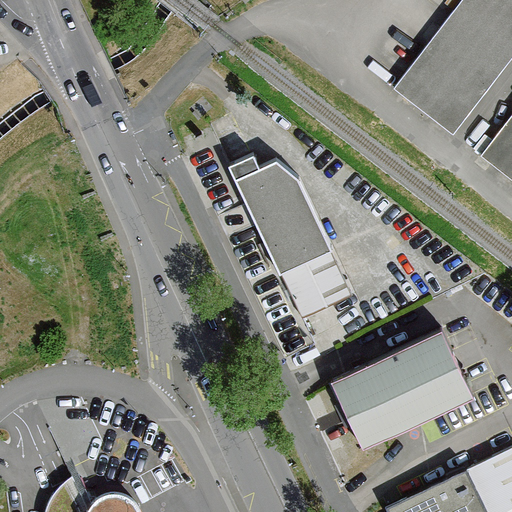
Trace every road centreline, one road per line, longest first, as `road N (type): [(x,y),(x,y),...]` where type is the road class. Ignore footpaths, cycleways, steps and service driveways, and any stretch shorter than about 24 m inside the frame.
road 1 (residential): [(340,511),(147,115)]
road 2 (primary): [(282,511),(103,133)]
road 3 (primary): [(48,0),(103,133)]
